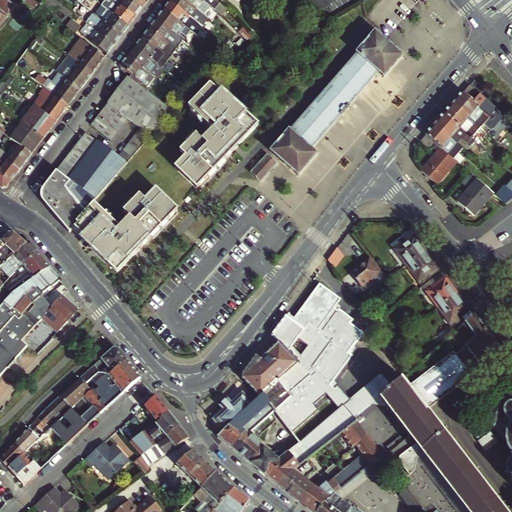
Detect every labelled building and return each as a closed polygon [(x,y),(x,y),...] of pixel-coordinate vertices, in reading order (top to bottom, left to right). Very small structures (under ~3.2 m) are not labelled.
[(0,0),(0,27),(18,6),(11,0),(0,0)] [(106,0),(103,6),(130,26),(136,17),(113,0),(106,0)] [(133,0),(113,0),(136,17),(144,8),(133,0)] [(170,0),(170,1),(198,22),(202,26),(209,19),(204,14),(185,0),(170,0)] [(185,0),(204,14),(210,5),(203,0),(185,0)] [(203,0),(210,5),(214,10),(221,4),(217,0),(203,0)] [(164,9),(191,30),(195,34),(202,26),(198,22),(170,1),(164,9)] [(103,6),(95,15),(122,36),(127,29),(130,26),(103,6)] [(156,19),(184,40),(191,30),(164,9),(156,19)] [(95,15),(88,24),(115,45),(122,36),(95,15)] [(149,28),(177,49),(184,40),(156,19),(149,28)] [(81,29),(71,21),(66,27),(76,35),(81,29)] [(81,34),(108,55),(115,45),(88,24),(81,34)] [(149,28),(142,38),(170,59),(177,49),(149,28)] [(358,54),(291,131),(290,131),(272,151),(299,175),(317,154),(312,149),(379,72),(385,77),(403,56),(375,32),(357,53),(358,54)] [(170,59),(142,38),(135,47),(162,68),(170,59)] [(75,48),(83,55),(90,46),(82,39),(75,48)] [(127,57),(155,78),(162,68),(135,47),(127,57)] [(93,48),(83,61),(68,48),(65,52),(72,58),(79,64),(93,74),(106,57),(93,48)] [(65,52),(62,56),(68,62),(72,58),(65,52)] [(120,66),(131,75),(148,87),(155,78),(127,57),(120,66)] [(77,69),(68,81),(71,84),(80,90),(88,81),(93,74),(79,64),(72,58),(68,62),(77,69)] [(67,76),(56,67),(54,70),(58,73),(65,78),(67,76)] [(56,97),(68,106),(80,90),(71,84),(68,81),(65,78),(58,73),(56,75),(66,83),(56,97)] [(119,111),(128,119),(141,128),(152,137),(173,112),(129,79),(128,78),(108,103),(119,111)] [(211,84),(189,107),(211,127),(201,138),(197,134),(181,151),(187,157),(177,168),(199,189),(235,150),(233,148),(237,144),(240,146),(258,126),(222,92),(221,94),(211,84)] [(464,93),(474,102),(481,94),(471,85),(464,93)] [(22,96),(34,105),(40,110),(44,104),(26,90),(22,96)] [(454,104),(482,128),(485,124),(492,130),(498,124),(474,102),(464,93),(454,104)] [(44,113),(56,122),(68,106),(56,97),(44,113)] [(105,107),(104,109),(115,117),(119,111),(108,103),(105,107)] [(454,104),(445,114),(473,138),(482,128),(454,104)] [(104,109),(100,115),(111,122),(115,117),(104,109)] [(44,113),(37,121),(23,110),(20,114),(14,110),(11,113),(24,124),(44,139),(56,122),(44,113)] [(128,119),(119,111),(115,117),(124,124),(128,119)] [(445,114),(436,125),(463,149),(468,145),(471,148),(476,141),(473,138),(445,114)] [(100,115),(96,120),(107,128),(111,122),(100,115)] [(124,124),(115,117),(111,122),(120,129),(124,124)] [(92,125),(102,134),(107,128),(96,120),(92,125)] [(120,129),(111,122),(107,128),(116,135),(120,129)] [(44,139),(24,124),(12,140),(19,145),(32,155),(42,141),(44,139)] [(427,136),(437,145),(442,149),(454,160),(463,149),(436,125),(431,130),(427,136)] [(102,134),(112,140),(116,135),(107,128),(102,134)] [(141,128),(137,133),(148,141),(151,138),(152,137),(141,128)] [(97,142),(86,133),(82,139),(93,147),(97,142)] [(148,141),(137,133),(133,139),(143,147),(148,141)] [(437,145),(427,136),(421,142),(431,151),(437,145)] [(82,139),(77,144),(89,153),(93,147),(82,139)] [(143,147),(133,139),(128,145),(138,152),(143,147)] [(72,174),(68,180),(56,171),(43,189),(44,202),(69,232),(70,232),(75,227),(78,225),(75,223),(94,203),(129,163),(120,156),(118,158),(97,142),(93,147),(89,153),(85,158),(81,164),(76,169),(72,174)] [(89,153),(77,144),(73,149),(85,158),(89,153)] [(7,161),(20,170),(32,155),(19,145),(10,157),(2,150),(1,156),(3,158),(7,161)] [(128,145),(124,150),(134,157),(138,152),(128,145)] [(85,158),(73,149),(71,153),(69,155),(81,164),(85,158)] [(437,183),(457,162),(454,160),(442,149),(423,171),(437,183)] [(134,157),(124,150),(120,156),(129,163),(134,157)] [(81,164),(69,155),(65,160),(76,169),(81,164)] [(268,155),(252,172),(262,181),(278,164),(268,155)] [(76,169),(65,160),(61,166),(72,174),(76,169)] [(7,161),(2,168),(0,166),(0,186),(3,188),(7,188),(20,170),(7,161)] [(72,174),(61,166),(56,171),(68,180),(72,174)] [(493,194),(478,180),(459,202),(474,215),(493,194)] [(511,199),(511,191),(507,187),(505,186),(496,196),(506,205),(511,199)] [(78,225),(75,227),(84,236),(82,239),(117,273),(136,254),(134,252),(138,247),(141,249),(178,211),(157,190),(146,201),(140,195),(124,212),(127,215),(117,225),(94,203),(75,223),(78,225)] [(6,262),(27,243),(14,233),(7,234),(0,242),(0,265),(1,266),(6,262)] [(391,245),(406,266),(426,251),(415,236),(406,243),(401,237),(391,245)] [(30,241),(27,243),(6,262),(16,273),(16,272),(39,253),(30,241)] [(343,254),(338,248),(331,257),(329,260),(334,267),(343,254)] [(428,274),(438,267),(426,251),(406,266),(413,275),(422,287),(433,280),(428,274)] [(50,266),(39,253),(16,272),(21,278),(14,284),(8,289),(9,290),(10,292),(12,294),(50,266)] [(382,272),(373,259),(363,267),(361,265),(350,273),(361,287),(382,272)] [(62,280),(50,266),(12,294),(0,307),(0,340),(7,332),(33,304),(35,302),(37,301),(38,300),(42,295),(44,293),(61,280),(62,280)] [(433,280),(422,287),(435,305),(438,309),(458,294),(446,279),(437,286),(433,280)] [(0,307),(12,294),(10,292),(0,301),(0,307)] [(455,332),(465,323),(460,316),(469,309),(458,294),(438,309),(455,332)] [(44,319),(49,323),(58,333),(63,327),(79,311),(64,296),(49,312),(44,319)] [(39,303),(37,301),(35,302),(33,304),(7,332),(0,340),(0,362),(33,329),(34,330),(38,325),(44,319),(49,312),(39,303)] [(499,356),(500,348),(474,314),(473,315),(466,322),(477,338),(456,355),(473,376),(499,356)] [(22,342),(34,330),(33,329),(0,362),(0,377),(27,347),(22,342)] [(299,363),(280,343),(261,360),(280,381),(299,363)] [(108,377),(128,360),(118,349),(115,349),(92,369),(87,373),(92,379),(100,372),(108,377)] [(454,352),(410,388),(427,412),(434,407),(435,406),(435,407),(473,376),(456,355),(454,352)] [(243,380),(259,398),(265,393),(275,403),(288,391),(280,381),(261,360),(257,356),(257,357),(256,357),(256,358),(253,361),(252,362),(253,362),(250,365),(249,366),(249,367),(247,370),(246,370),(246,371),(244,374),(244,373),(243,374),(244,374),(243,379),(242,380),(243,380)] [(92,379),(86,385),(91,391),(71,410),(61,419),(53,427),(38,440),(32,446),(23,454),(8,468),(24,486),(74,439),(142,378),(128,361),(128,360),(108,377),(100,372),(92,379)] [(71,410),(91,391),(86,385),(92,379),(87,373),(59,399),(50,407),(57,416),(68,406),(71,410)] [(299,444),(289,452),(300,466),(303,464),(306,462),(309,460),(347,432),(358,423),(352,416),(347,408),(343,402),(337,394),(326,380),(316,389),(304,400),(299,393),(279,408),(275,411),(285,425),(299,444)] [(381,400),(416,444),(401,456),(400,458),(400,459),(400,461),(401,463),(402,464),(410,475),(414,472),(415,470),(416,468),(416,464),(416,462),(417,461),(418,459),(419,457),(423,454),(468,511),(504,511),(498,504),(457,450),(427,412),(410,388),(404,381),(381,400)] [(304,400),(316,389),(311,383),(299,393),(304,400)] [(250,407),(263,423),(275,411),(279,408),(275,403),(265,393),(259,398),(252,405),(250,407)] [(511,393),(485,414),(484,415),(485,416),(494,426),(493,427),(494,428),(495,428),(496,429),(503,438),(503,439),(504,438),(504,439),(506,439),(507,443),(507,446),(506,447),(506,449),(508,448),(511,453),(509,454),(511,457),(511,458),(511,459),(510,461),(508,463),(506,462),(505,463),(507,464),(506,466),(506,468),(506,470),(506,472),(504,473),(505,475),(507,474),(508,476),(510,477),(510,478),(511,480),(509,482),(511,484),(511,482),(511,393)] [(233,449),(260,425),(263,423),(250,407),(252,405),(243,394),(232,403),(228,399),(220,406),(225,410),(214,420),(224,432),(218,437),(233,449)] [(156,396),(146,406),(157,422),(169,412),(156,396)] [(50,407),(38,419),(45,427),(57,416),(50,407)] [(147,430),(157,444),(180,426),(176,420),(169,412),(157,422),(147,430)] [(38,419),(33,423),(40,431),(45,427),(38,419)] [(32,446),(38,440),(35,436),(40,431),(33,423),(15,444),(23,454),(32,446)] [(357,445),(368,437),(358,423),(347,432),(357,445)] [(272,453),(265,448),(255,440),(264,429),(260,425),(233,449),(258,470),(272,453)] [(265,448),(272,453),(282,444),(289,452),(299,444),(285,425),(265,448)] [(149,466),(190,438),(180,426),(157,444),(142,457),(149,466)] [(147,430),(130,444),(142,457),(157,444),(147,430)] [(368,437),(357,445),(374,467),(385,458),(368,437)] [(402,445),(398,441),(388,449),(391,453),(402,445)] [(8,468),(23,454),(15,444),(0,459),(8,468)] [(113,452),(105,444),(84,462),(90,468),(93,465),(108,481),(129,461),(117,448),(113,452)] [(202,489),(217,473),(194,451),(176,464),(202,489)] [(258,470),(268,478),(286,454),(285,453),(283,452),(281,452),(279,451),(277,451),(275,452),(274,452),(272,453),(258,470)] [(286,454),(268,478),(273,482),(276,484),(300,467),(300,466),(289,452),(287,454),(286,454)] [(149,466),(142,457),(136,462),(143,471),(149,466)] [(301,504),(315,486),(299,475),(304,472),(300,467),(276,484),(288,493),(288,494),(289,495),(301,504)] [(335,496),(343,501),(371,477),(367,472),(366,470),(340,492),(335,496)] [(213,511),(234,489),(217,473),(202,489),(199,492),(206,498),(200,504),(206,511),(207,511),(213,511)] [(335,496),(340,492),(333,483),(329,486),(322,491),(315,486),(301,504),(312,511),(318,511),(327,504),(326,503),(335,496)] [(409,488),(401,494),(413,511),(419,511),(424,509),(409,488)] [(242,511),(250,501),(234,489),(213,511),(242,511)] [(63,498),(55,490),(44,500),(34,509),(37,511),(43,511),(74,511),(79,507),(67,494),(63,498)] [(360,511),(343,501),(335,496),(326,503),(327,504),(318,511),(360,511)] [(130,501),(117,511),(159,511),(163,509),(152,497),(137,510),(130,501)]
